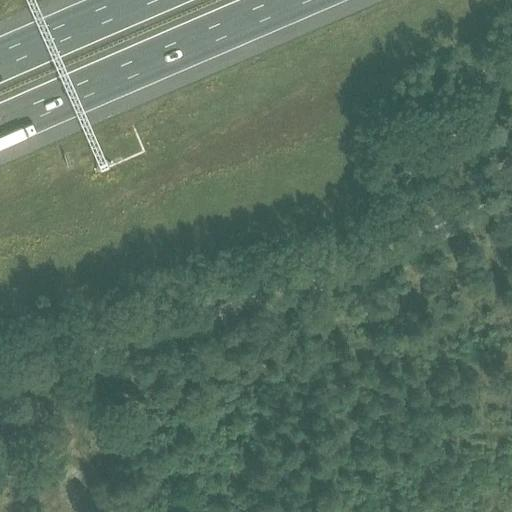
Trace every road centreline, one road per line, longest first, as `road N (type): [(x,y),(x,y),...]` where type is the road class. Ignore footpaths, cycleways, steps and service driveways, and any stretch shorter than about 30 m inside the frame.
road 1 (track): [(511,212),(134,361),(0,402)]
road 2 (motorway): [(0,128),(295,0)]
road 3 (motorway): [(138,0),(0,60)]
